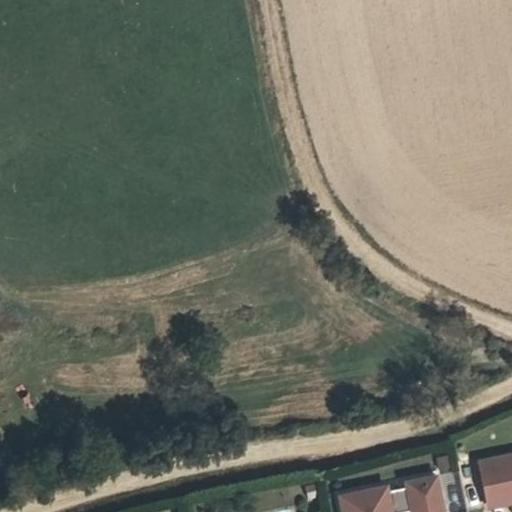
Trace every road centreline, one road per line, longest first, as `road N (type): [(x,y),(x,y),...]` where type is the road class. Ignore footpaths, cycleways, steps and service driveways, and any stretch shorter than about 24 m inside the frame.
road 1 (residential): [(1,511),(200,465),(409,435),(511,381)]
road 2 (track): [(269,0),(298,145),(348,236),(390,270),(511,325)]
